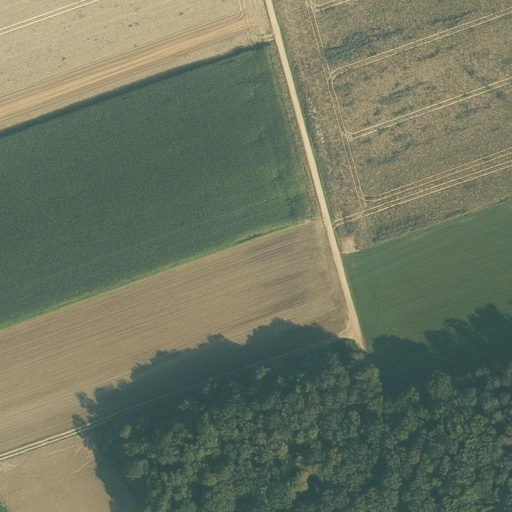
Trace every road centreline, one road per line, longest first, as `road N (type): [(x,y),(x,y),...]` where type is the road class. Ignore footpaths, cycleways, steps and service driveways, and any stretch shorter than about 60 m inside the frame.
road 1 (track): [(269,0),(405,511)]
road 2 (track): [(0,458),(357,331)]
road 3 (track): [(378,409),(511,362)]
